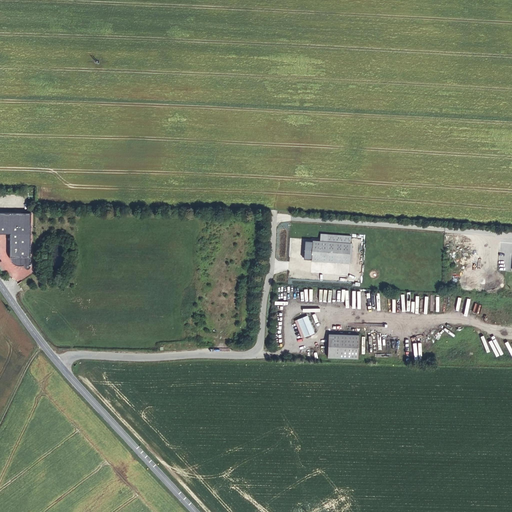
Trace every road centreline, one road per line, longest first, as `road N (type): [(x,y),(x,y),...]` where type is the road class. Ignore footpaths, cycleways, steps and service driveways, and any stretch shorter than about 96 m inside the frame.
road 1 (residential): [(275,217),(260,351),(77,354),(59,363)]
road 2 (secondary): [(195,511),(59,363)]
